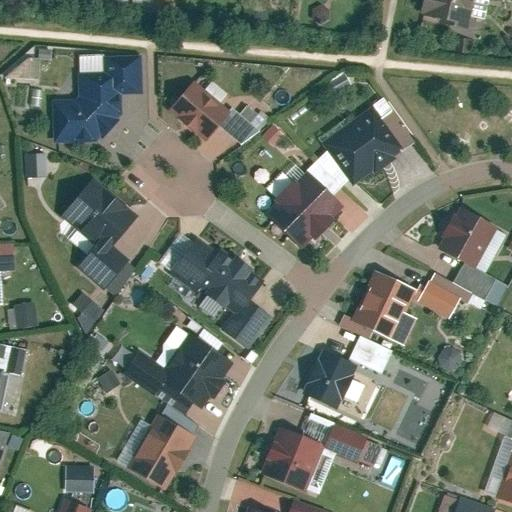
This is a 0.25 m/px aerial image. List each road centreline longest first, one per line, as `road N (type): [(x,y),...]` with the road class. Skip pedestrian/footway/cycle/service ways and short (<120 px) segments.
road 1 (residential): [(320,290),(237,424),(206,511)]
road 2 (residential): [(511,175),(453,181),(392,213),(320,290)]
road 3 (residential): [(320,290),(191,188)]
road 4 (residential): [(188,150),(163,145),(145,172),(151,188),(166,196),(191,188)]
